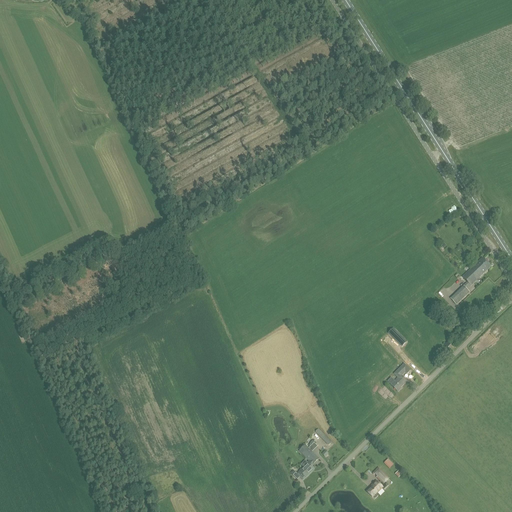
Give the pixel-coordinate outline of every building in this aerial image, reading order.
[(491,266),(483,258),(463,278),(471,286),(491,266)] [(456,305),(470,292),(464,286),(451,299),(456,305)] [(377,350),(370,357),(372,359),(371,359),(374,362),(375,362),(376,364),(381,360),(379,358),(382,356),(384,358),(386,356),(391,362),(395,358),(388,350),(386,352),(380,346),(380,347),(377,350)] [(407,374),(410,370),(404,364),(395,374),(399,378),(395,382),(391,378),(388,381),(391,385),(398,392),(401,389),(400,388),(407,381),(401,376),(405,372),(407,374)] [(327,435),(324,437),(331,444),(333,442),(327,435)] [(303,480),(305,477),(306,478),(314,469),(311,466),(318,459),(312,452),(308,448),(305,446),(300,451),(309,461),(308,463),(297,474),(303,480)] [(390,458),(386,462),(391,469),(396,465),(390,458)] [(372,486),(367,492),(373,498),(374,497),(375,499),(378,495),(376,494),(383,488),(384,489),(388,485),(385,482),(389,478),(378,468),(373,474),(374,475),(375,474),(377,477),(376,477),(381,482),(379,484),(376,481),(372,485),(372,486)]
